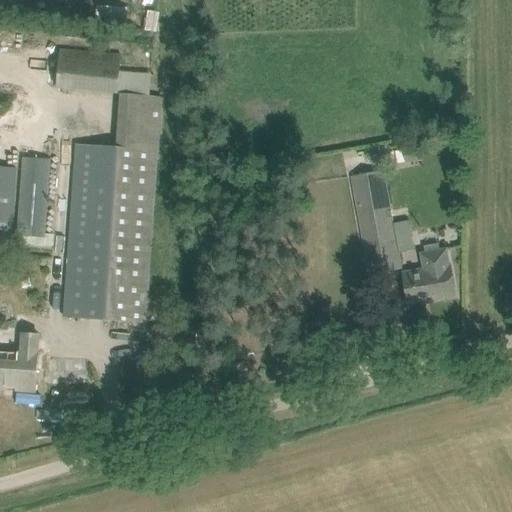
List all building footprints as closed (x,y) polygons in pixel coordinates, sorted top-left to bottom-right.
[(98,28),(156,31),(157,9),(99,6),(98,28)] [(61,47),(58,88),(118,93),(121,52),(61,47)] [(78,145),(65,318),(145,324),(146,304),(158,150),(161,99),(149,98),(121,95),(117,148),(98,146),(78,145)] [(22,159),(17,237),(45,238),(51,160),(22,159)] [(0,235),(13,236),(17,168),(0,166),(0,235)] [(383,171),(352,177),(370,275),(401,270),(383,171)] [(402,273),(404,284),(408,304),(434,299),(435,302),(458,298),(452,266),(450,266),(447,249),(421,254),(424,269),(402,273)] [(0,352),(0,389),(35,392),(38,355),(39,336),(23,335),(22,354),(0,352)]
